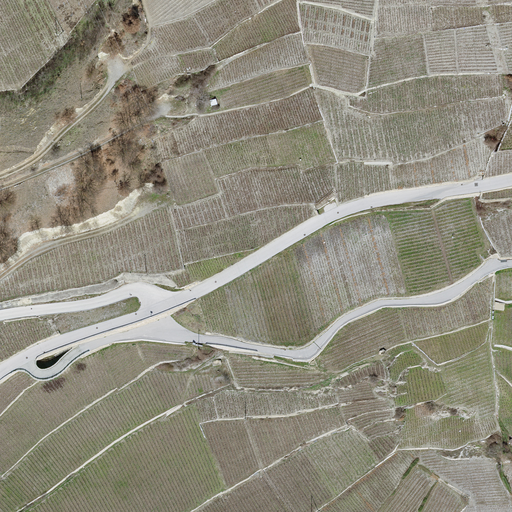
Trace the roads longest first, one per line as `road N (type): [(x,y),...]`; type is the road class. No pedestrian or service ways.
road 1 (track): [(22,358),(46,377),(88,347),(142,332),(303,353),(350,314),(443,296),(492,266),(511,264)]
road 2 (unclassified): [(160,307),(334,214),(511,179)]
road 3 (track): [(0,187),(159,110)]
road 4 (unclassified): [(0,374),(48,346),(160,307)]
road 5 (unclassified): [(0,315),(95,303),(131,288),(149,292),(160,307)]
road 6 (track): [(0,175),(40,155),(116,72)]
